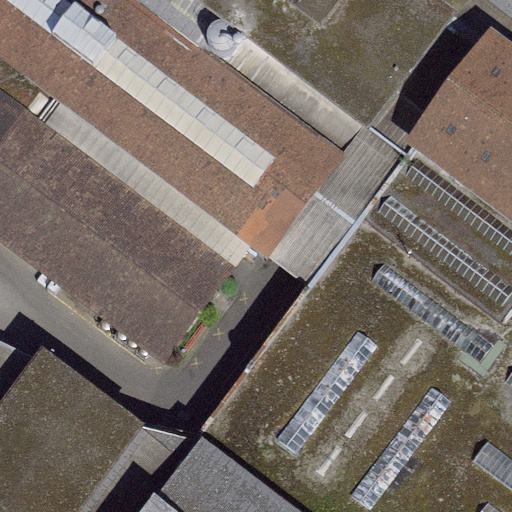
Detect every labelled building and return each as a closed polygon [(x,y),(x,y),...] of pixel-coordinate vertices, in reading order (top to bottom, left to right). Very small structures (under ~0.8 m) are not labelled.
[(0,0),(0,243),(177,373),(238,289),(63,157),(83,129),(273,274),(352,168),(237,87),(259,55),(377,142),(449,40),(395,0),(0,0)] [(511,55),(493,42),(406,158),(511,234),(511,55)] [(511,511),(511,234),(406,158),(189,455),(269,511),(511,511)] [(0,511),(95,511),(151,441),(46,368),(14,410),(0,428),(0,511)] [(0,428),(14,410),(0,400),(0,428)] [(269,511),(189,455),(147,511),(269,511)]
